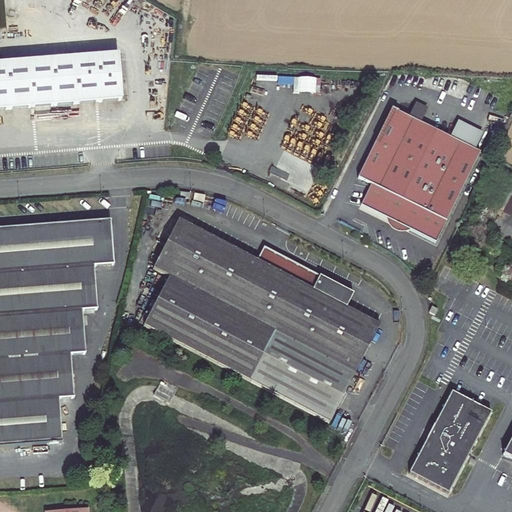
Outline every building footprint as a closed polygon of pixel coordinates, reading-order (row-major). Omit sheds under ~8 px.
[(0,110),(121,101),(117,55),(0,64),(0,110)] [(348,82),(344,93),(352,96),(356,84),(348,82)] [(477,153),(391,110),(357,178),(371,184),(360,205),(387,219),(387,218),(388,218),(389,218),(390,218),(391,219),(391,220),(391,221),(392,222),(393,224),(395,226),(397,227),(399,227),(401,228),(403,228),(405,227),(406,227),(407,227),(408,227),(409,227),(409,228),(410,228),(410,229),(410,230),(434,242),(477,153)] [(497,117),(491,114),(477,142),(482,145),(497,117)] [(204,195),(194,194),(194,201),(204,202),(204,195)] [(453,226),(458,213),(451,210),(446,223),(453,226)] [(257,262),(177,221),(153,269),(169,278),(144,326),(252,383),(277,335),(321,358),(313,372),(346,389),(379,327),(311,291),(318,277),(264,249),(257,262)] [(0,449),(60,440),(57,400),(72,398),(68,354),(84,353),(81,311),(96,310),(92,267),(112,265),(109,222),(0,230),(0,449)] [(432,307),(431,310),(429,313),(431,314),(435,316),(438,311),(432,307)] [(485,419),(448,400),(407,479),(444,498),(485,419)] [(511,432),(498,460),(511,467),(511,432)]
